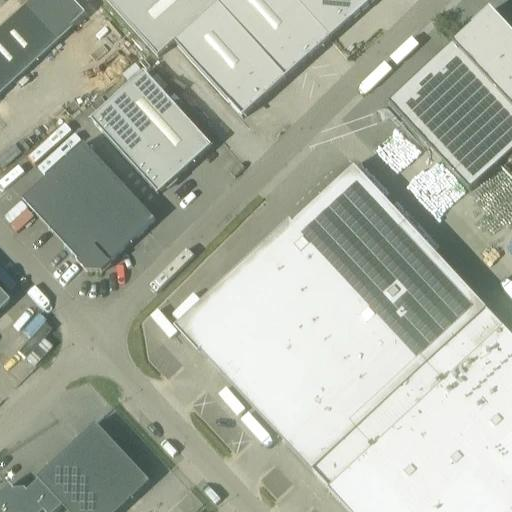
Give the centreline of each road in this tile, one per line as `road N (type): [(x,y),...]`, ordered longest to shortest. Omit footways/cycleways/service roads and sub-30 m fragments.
road 1 (unclassified): [(95,340),(437,0)]
road 2 (unknown): [(511,310),(340,96)]
road 3 (unclassified): [(254,511),(95,340)]
road 4 (unclassified): [(95,340),(0,238)]
road 5 (unclassified): [(0,435),(95,340)]
